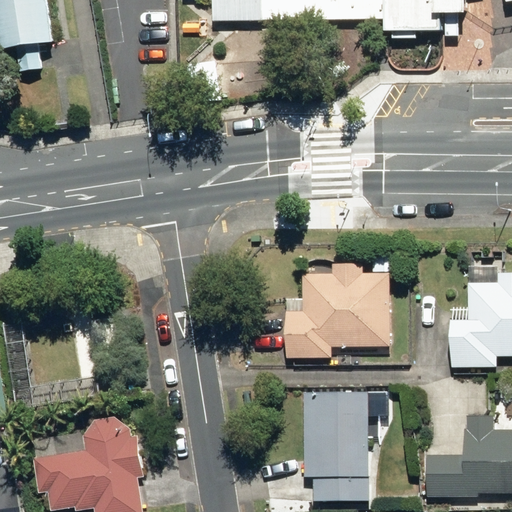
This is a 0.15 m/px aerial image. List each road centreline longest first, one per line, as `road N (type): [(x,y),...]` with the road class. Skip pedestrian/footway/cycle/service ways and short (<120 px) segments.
road 1 (secondary): [(171,184),(331,163),(511,161)]
road 2 (residential): [(171,184),(216,511)]
road 3 (secondary): [(0,210),(171,184)]
